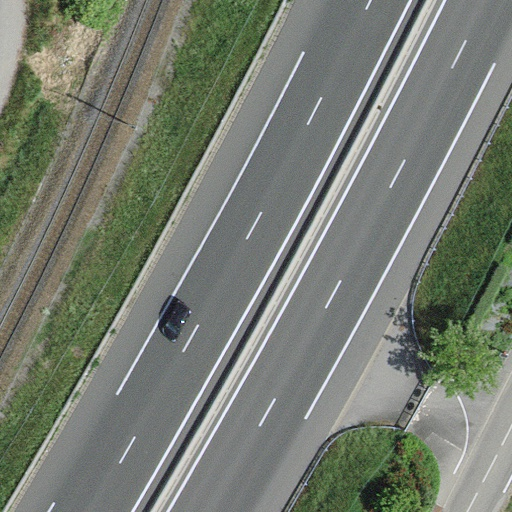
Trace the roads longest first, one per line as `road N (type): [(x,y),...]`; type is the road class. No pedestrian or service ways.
road 1 (motorway): [(371,0),(88,511)]
road 2 (motorway): [(216,511),(491,0)]
